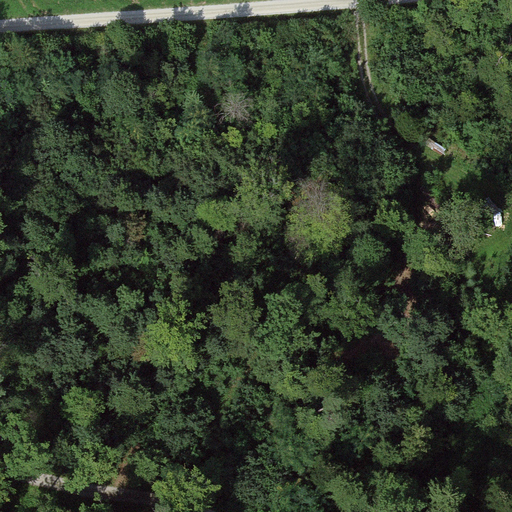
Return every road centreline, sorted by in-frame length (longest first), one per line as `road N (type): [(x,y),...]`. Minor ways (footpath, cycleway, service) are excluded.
road 1 (track): [(409,0),(0,26)]
road 2 (track): [(165,511),(0,467)]
